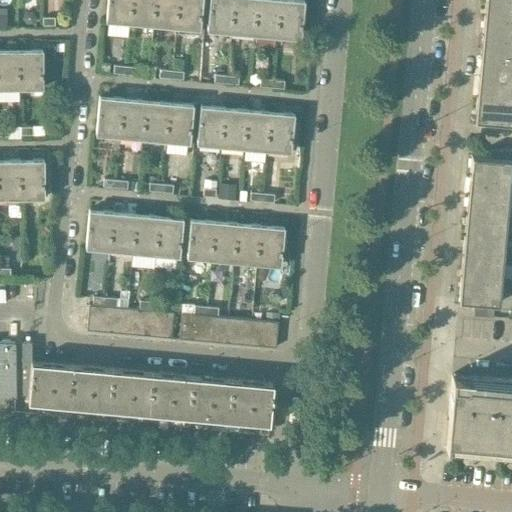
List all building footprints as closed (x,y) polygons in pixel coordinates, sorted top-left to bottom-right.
[(130,0),(106,0),(105,20),(129,22),(130,0)] [(153,0),(130,0),(129,22),(152,24),(153,0)] [(176,0),(153,0),(152,24),(174,26),(176,0)] [(201,0),(176,0),(174,26),(199,29),(201,0)] [(208,0),(206,29),(230,32),(232,0),(208,0)] [(232,0),(230,32),(252,34),(255,0),(232,0)] [(255,0),(252,34),(275,36),(278,0),(255,0)] [(278,0),(275,36),(300,38),(303,0),(278,0)] [(511,0),(484,0),(483,17),(511,19),(511,0)] [(24,11),(21,17),(25,23),(32,23),(35,17),(31,10),(24,11)] [(511,19),(483,17),(481,37),(511,39),(511,19)] [(511,39),(481,37),(479,57),(511,60),(511,39)] [(17,49),(0,49),(0,87),(17,88),(17,49)] [(41,49),(17,49),(17,88),(42,87),(41,49)] [(511,60),(479,57),(477,77),(511,80),(511,60)] [(124,74),(125,66),(113,65),(112,73),(124,74)] [(137,67),(125,66),(124,74),(136,75),(137,67)] [(170,78),(171,70),(159,69),(158,77),(170,78)] [(183,71),(171,70),(170,78),(182,79),(183,71)] [(225,83),(226,75),(214,74),(213,82),(225,83)] [(238,76),(226,75),(225,83),(237,84),(238,76)] [(511,80),(477,77),(476,98),(511,101),(511,80)] [(270,87),(271,79),(259,78),(259,86),(270,87)] [(283,80),(271,79),(270,87),(283,88),(283,80)] [(98,95),(95,134),(119,136),(122,97),(107,96),(100,95),(98,95)] [(122,97),(119,136),(142,138),(145,99),(130,98),(123,97),(122,97)] [(511,101),(476,98),(474,119),(511,122),(511,101)] [(145,99),(142,138),(164,140),(168,102),(153,100),(146,100),(145,99)] [(168,102),(164,140),(188,142),(192,104),(176,102),(168,102)] [(199,104),(196,143),(220,145),(223,107),(208,105),(201,104),(199,104)] [(223,107),(220,145),(243,147),(247,109),(231,107),(224,107),(223,107)] [(247,109),(243,147),(265,149),(269,111),(254,109),(247,109)] [(269,111),(265,149),(289,152),(293,113),(277,112),(269,111)] [(8,129),(0,128),(0,136),(8,136),(8,129)] [(495,148),(490,149),(487,149),(487,150),(488,150),(488,156),(470,155),(468,176),(508,180),(511,149),(506,148),(501,148),(495,148)] [(18,159),(0,159),(0,197),(19,198),(18,159)] [(43,159),(18,159),(19,198),(43,197),(43,159)] [(508,180),(468,176),(467,197),(507,200),(508,180)] [(114,187),(115,179),(102,178),(102,186),(114,187)] [(127,180),(115,179),(114,187),(126,188),(127,180)] [(203,179),(202,187),(215,188),(216,180),(203,179)] [(159,191),(160,183),(148,182),(147,190),(159,191)] [(172,184),(160,183),(159,191),(172,192),(172,184)] [(226,183),(225,199),(234,200),(235,184),(226,183)] [(202,195),(214,196),(215,188),(202,187),(202,195)] [(261,200),(261,192),(249,191),(248,199),(261,200)] [(273,194),(261,192),(261,200),(273,202),(273,194)] [(507,200),(467,197),(465,217),(505,221),(507,200)] [(112,211),(88,209),(84,247),(109,249),(112,211)] [(135,213),(112,211),(109,249),(131,251),(135,213)] [(158,215),(135,213),(131,251),(155,254),(158,215)] [(182,217),(158,215),(155,254),(178,256),(182,217)] [(505,221),(465,217),(463,237),(503,241),(505,221)] [(213,220),(189,218),(186,256),(210,259),(213,220)] [(235,222),(213,220),(210,259),(232,261),(235,222)] [(259,224),(235,222),(232,261),(256,263),(259,224)] [(283,226),(259,224),(256,263),(279,265),(283,226)] [(503,241),(463,237),(461,258),(501,261),(503,241)] [(8,257),(0,256),(0,268),(8,268),(8,257)] [(501,261),(461,258),(459,278),(499,281),(501,261)] [(0,396),(13,397),(13,341),(0,341),(0,325),(38,325),(38,276),(9,276),(0,275),(0,396)] [(499,281),(459,278),(457,299),(497,303),(499,281)] [(92,295),(91,304),(104,305),(105,297),(92,295)] [(105,297),(104,305),(116,306),(116,298),(105,297)] [(138,300),(138,308),(140,308),(148,309),(150,309),(151,301),(138,300)] [(151,301),(150,309),(154,309),(161,310),(162,310),(163,302),(151,301)] [(474,301),(472,315),(492,316),(493,302),(474,301)] [(86,329),(98,330),(100,305),(91,304),(88,303),(86,329)] [(181,304),(180,312),(192,313),(193,305),(181,304)] [(110,332),(112,306),(104,305),(100,305),(98,330),(110,332)] [(204,314),(205,306),(193,305),(192,313),(193,313),(204,314)] [(121,333),(124,307),(112,306),(110,332),(121,333)] [(217,307),(205,306),(204,314),(205,314),(217,315),(217,307)] [(133,334),(136,308),(124,307),(121,333),(133,334)] [(146,335),(148,309),(140,308),(138,308),(136,308),(133,334),(146,335)] [(159,336),(161,310),(154,309),(150,309),(148,309),(146,335),(159,336)] [(170,337),(173,311),(162,310),(161,310),(159,336),(170,337)] [(265,311),(264,319),(275,320),(276,312),(265,311)] [(178,338),(191,339),(193,313),(192,313),(180,312),(178,338)] [(203,340),(205,314),(204,314),(193,313),(191,339),(203,340)] [(215,341),(217,315),(205,314),(203,340),(215,341)] [(226,342),(229,316),(217,315),(215,341),(226,342)] [(238,343),(240,317),(229,316),(226,342),(238,343)] [(252,318),(240,317),(238,343),(249,344),(252,318)] [(263,319),(252,318),(249,344),(261,345),(263,319)] [(277,321),(263,319),(261,345),(275,347),(277,321)] [(30,341),(13,341),(13,397),(13,399),(26,401),(50,403),(53,363),(30,361),(30,341)] [(53,363),(50,403),(70,405),(73,365),(53,363)] [(73,365),(70,405),(90,406),(93,366),(73,365)] [(93,366),(90,406),(110,408),(113,368),(93,366)] [(113,368),(110,408),(129,410),(133,370),(113,368)] [(133,370),(129,410),(149,412),(153,372),(133,370)] [(153,372),(149,412),(169,414),(173,374),(153,372)] [(173,374),(169,414),(189,415),(193,375),(173,374)] [(511,379),(459,375),(451,374),(445,438),(511,444),(511,379)] [(193,375),(189,415),(209,417),(213,377),(193,375)] [(213,377),(209,417),(229,419),(232,379),(213,377)] [(232,379),(229,419),(248,421),(251,381),(232,379)] [(251,381),(248,421),(268,422),(271,392),(271,391),(272,382),(251,381)]
